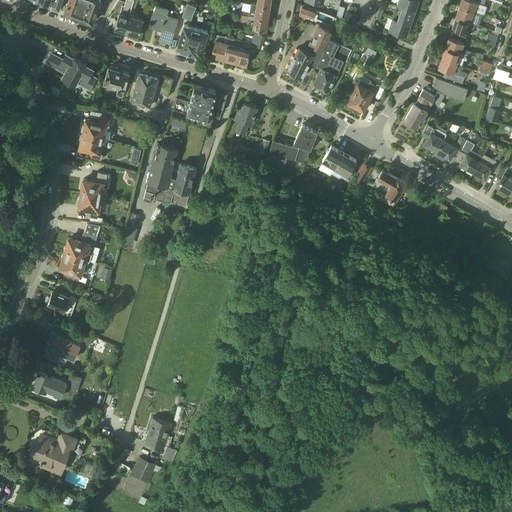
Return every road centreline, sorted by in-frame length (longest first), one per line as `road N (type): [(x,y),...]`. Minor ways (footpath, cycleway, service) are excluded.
road 1 (track): [(80,511),(125,436),(234,80)]
road 2 (secondary): [(30,274),(48,223),(51,160),(34,93),(0,50)]
road 3 (tertiary): [(268,92),(95,37)]
road 4 (unknown): [(175,62),(139,177),(149,223)]
road 5 (tertiary): [(511,227),(368,142)]
road 6 (residential): [(368,142),(420,52),(438,0)]
